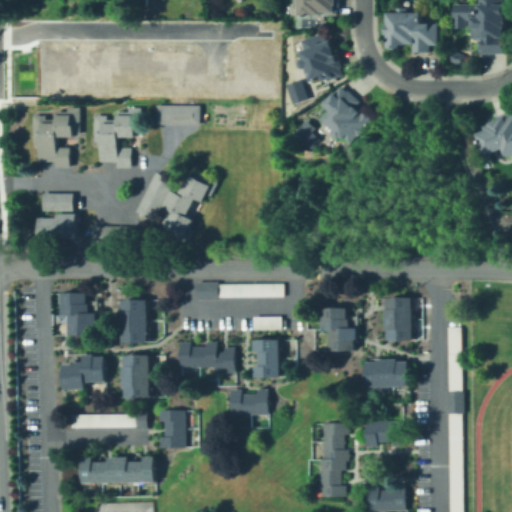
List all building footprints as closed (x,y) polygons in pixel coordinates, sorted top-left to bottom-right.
[(339,0),(339,14),(301,14),(301,0),(339,0)] [(510,0),(510,53),(484,53),(484,38),(475,38),(475,4),(484,4),(484,0),(510,0)] [(425,11),(425,24),(441,24),(441,44),(433,44),(433,54),(419,54),(419,44),(404,43),(404,48),(392,48),(392,11),(425,11)] [(330,35),(334,54),(341,52),(347,75),(317,83),(313,67),(306,69),(305,65),(302,65),(299,63),(300,59),(302,57),(300,50),(305,49),(304,42),(330,35)] [(454,50),(465,54),(460,65),(450,60),(454,50)] [(307,100),(293,104),(287,85),(301,81),(307,100)] [(348,87),(364,102),(359,107),(366,114),(370,109),(378,117),(353,143),(328,118),(335,110),(330,105),(348,87)] [(157,105),(200,105),(200,124),(157,124),(157,105)] [(57,161),(40,161),(40,142),(35,142),(35,115),(47,115),(47,120),(57,120),(57,111),(69,112),(69,107),(81,107),(81,134),(74,134),(74,136),(58,136),(58,147),(71,147),(71,167),(57,167),(57,161)] [(95,115),(108,115),(108,120),(118,120),(118,115),(127,116),(127,107),(143,107),(143,120),(136,119),(136,137),(119,137),(119,147),(133,148),(133,168),(118,167),(118,162),(100,162),(100,140),(95,140),(95,115)] [(511,114),(511,155),(510,156),(507,148),(492,154),(484,132),(492,129),(490,123),(511,114)] [(297,133),(308,121),(317,128),(312,133),(320,141),(313,148),(297,133)] [(187,217),(194,220),(186,236),(164,225),(171,210),(164,207),(172,190),(179,194),(180,192),(179,191),(188,174),(189,175),(192,169),(219,182),(211,197),(207,195),(203,203),(196,199),(187,217)] [(156,172),(175,181),(156,221),(137,212),(156,172)] [(44,193),(75,192),(75,210),(44,211),(44,193)] [(46,241),(46,242),(38,242),(38,224),(40,224),(40,217),(58,218),(58,213),(78,213),(78,240),(61,239),(60,241),(46,241)] [(92,225),(135,225),(135,244),(92,244),(92,225)] [(221,299),(200,300),(199,282),(222,282),(222,284),(286,283),(287,296),(221,297),(221,299)] [(99,335),(73,335),(73,315),(67,315),(66,293),(91,292),(91,304),(93,304),(93,313),(101,313),(101,324),(99,324),(99,335)] [(415,340),(390,340),(390,329),(388,329),(388,308),(390,308),(390,298),(415,298),(415,340)] [(152,342),(127,342),(127,334),(123,335),(123,326),(124,326),(124,311),(126,311),(125,300),(152,300),(152,342)] [(357,351),(332,351),(332,330),(325,330),(324,308),(350,308),(350,319),(353,319),(353,327),(360,327),(360,338),(357,338),(357,351)] [(285,329),(256,330),(256,316),(284,316),(285,329)] [(466,511),(453,511),(452,414),(450,414),(449,392),(452,392),(451,354),(452,328),(465,328),(465,392),(468,392),(468,414),(465,414),(466,511)] [(283,376),(258,375),(258,366),(262,366),(263,350),(258,350),(258,339),(283,340),(283,376)] [(240,372),(221,372),(220,366),(184,367),(183,342),(195,342),(195,346),(210,346),(210,341),(221,341),(221,352),(228,352),(228,347),(239,347),(240,372)] [(90,389),(68,389),(68,364),(78,364),(78,362),(86,362),(86,355),(98,355),(98,357),(109,357),(109,382),(91,381),(90,389)] [(129,398),(129,388),(125,389),(124,362),(129,362),(128,356),(154,355),(155,397),(129,398)] [(412,386),(370,387),(369,362),(381,362),(381,360),(401,360),(402,362),(412,361),(412,386)] [(272,415),(235,414),(235,390),(246,390),(246,394),(260,394),(260,389),(272,389),(272,415)] [(189,449),(168,449),(168,421),(163,421),(164,411),(189,410),(189,449)] [(151,429),(140,429),(140,427),(75,427),(75,414),(140,413),(140,411),(151,411),(151,429)] [(407,446),(395,446),(395,441),(381,441),(381,447),(370,447),(369,421),(407,420),(407,446)] [(349,496),(324,496),(324,458),(327,458),(327,423),(352,423),(352,434),(348,434),(348,449),(352,449),(352,460),(349,460),(349,470),(345,470),(345,484),(349,484),(349,496)] [(159,482),(86,483),(86,457),(96,457),(97,462),(111,462),(111,457),(133,456),(133,462),(148,461),(147,457),(159,457),(159,482)] [(369,511),(369,490),(369,485),(380,485),(380,490),(396,490),(396,487),(405,487),(405,490),(406,490),(406,510),(369,511)]
